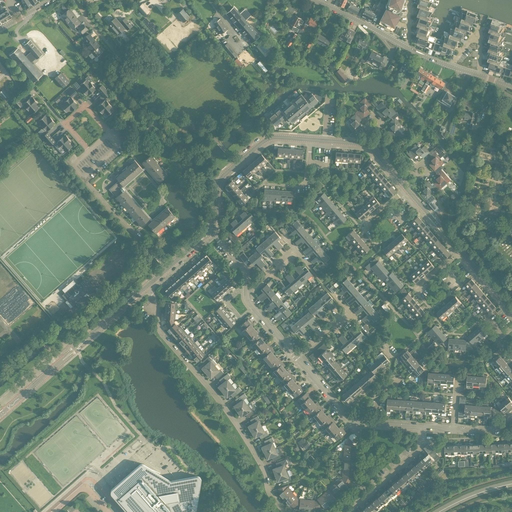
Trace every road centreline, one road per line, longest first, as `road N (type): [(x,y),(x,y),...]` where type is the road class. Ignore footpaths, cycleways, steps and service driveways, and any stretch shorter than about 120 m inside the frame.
road 1 (residential): [(284,511),(241,432),(159,331),(146,286)]
road 2 (residential): [(167,267),(72,165),(88,150)]
road 3 (residential): [(211,231),(224,174),(269,138),(311,139)]
